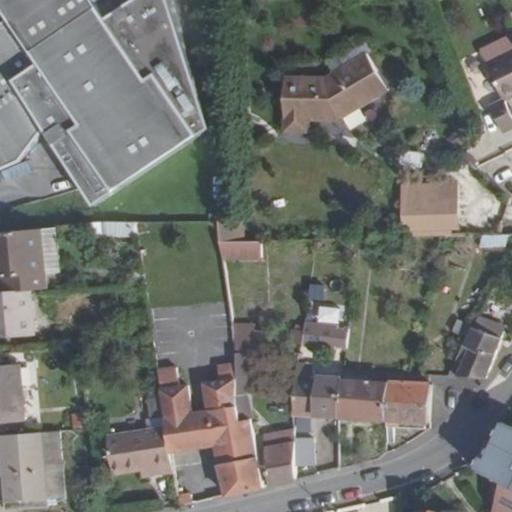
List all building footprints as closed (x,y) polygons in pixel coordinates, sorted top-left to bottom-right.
[(0,28),(0,175),(21,167),(48,135),(66,163),(82,189),(93,207),(208,130),(179,23),(175,10),(172,0),(24,0),(10,22),(0,28)] [(0,0),(0,6),(10,22),(24,0),(0,0)] [(511,42),(478,59),(502,109),(489,115),(503,142),(511,137),(511,126),(503,110),(511,105),(511,42)] [(331,83),(289,84),(291,139),(316,138),(316,126),(344,125),(388,96),(375,78),(382,74),(370,56),(331,83)] [(382,74),(375,78),(388,96),(394,92),(382,74)] [(470,197),(420,198),(421,244),(472,243),(470,197)] [(229,223),(218,223),(219,244),(230,243),(229,223)] [(238,223),(229,223),(230,243),(245,243),(245,223),(238,223)] [(0,294),(31,292),(46,291),(42,231),(7,233),(0,233),(0,294)] [(230,243),(219,244),(223,261),(262,260),(261,243),(245,243),(230,243)] [(351,348),(351,325),(344,325),(344,305),(328,305),(328,285),(308,285),(309,349),(351,348)] [(0,342),(34,341),(31,292),(0,294),(0,342)] [(480,323),(478,327),(457,380),(458,380),(485,382),(502,340),(503,338),(481,330),(483,324),(480,323)] [(305,341),(295,338),(295,352),(305,355),(305,341)] [(263,348),(233,347),(234,361),(251,362),(264,363),(264,355),(263,348)] [(250,380),(251,362),(234,361),(235,374),(235,381),(250,380)] [(0,424),(20,423),(17,365),(0,366),(0,424)] [(312,372),(295,372),(295,379),(311,380),(312,372)] [(209,389),(160,394),(164,432),(166,454),(214,447),(226,496),(261,488),(249,398),(236,399),(235,381),(235,374),(215,376),(209,389)] [(311,380),(295,379),(296,415),(340,418),(340,383),(337,382),(337,377),(330,376),(330,381),(311,380)] [(250,380),(235,381),(236,399),(249,398),(252,398),(250,380)] [(385,386),(340,383),(340,418),(385,422),(385,386)] [(428,389),(385,386),(385,422),(386,422),(426,425),(428,389)] [(480,458),(473,468),(506,483),(511,486),(511,428),(503,424),(486,461),(480,458)] [(262,452),(269,486),(297,480),(296,442),(296,429),(269,437),(259,440),(262,452)] [(104,438),(108,476),(136,473),(151,472),(152,477),(168,475),(166,454),(164,432),(104,438)] [(0,502),(42,501),(38,434),(0,436),(0,502)] [(511,511),(511,486),(506,483),(493,511),(511,511)]
